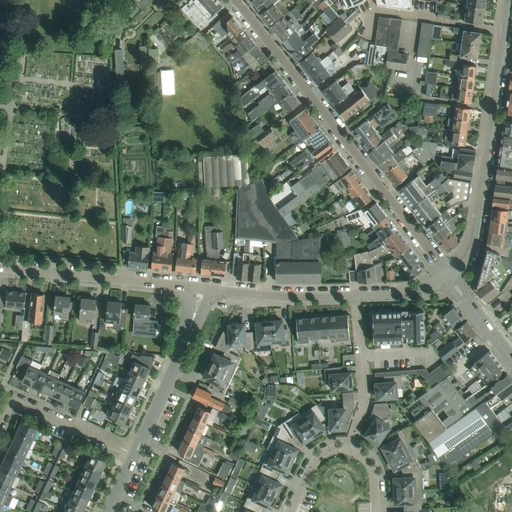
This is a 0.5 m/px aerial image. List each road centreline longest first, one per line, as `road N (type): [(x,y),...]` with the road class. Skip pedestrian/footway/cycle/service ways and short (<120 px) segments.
road 1 (residential): [(233,0),(447,277)]
road 2 (tertiary): [(447,277),(466,255),(479,214),(504,29)]
road 3 (tertiary): [(0,265),(203,288)]
road 4 (residential): [(134,454),(203,288)]
road 5 (residential): [(291,511),(314,461),(339,449),(368,463),(376,511)]
road 6 (residential): [(0,431),(20,404),(134,454)]
road 7 (tertiary): [(203,288),(355,296)]
road 8 (residential): [(372,0),(373,9),(504,29)]
